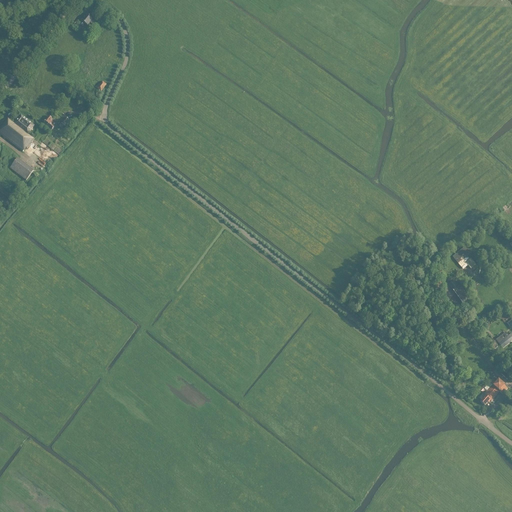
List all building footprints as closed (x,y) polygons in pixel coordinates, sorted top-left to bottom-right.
[(95,21),(92,19),(87,14),(85,16),(82,21),(79,23),(83,26),(85,23),(87,25),(90,22),(92,24),(95,21)] [(97,88),(101,91),(106,84),(102,81),(97,88)] [(21,115),(15,123),(28,133),(34,125),(21,115)] [(54,124),(50,120),(52,118),(49,116),(43,123),(52,130),(54,126),(53,125),(54,124)] [(61,123),(64,125),(69,119),(66,117),(61,123)] [(15,123),(8,118),(0,127),(1,128),(0,129),(0,133),(23,151),(26,147),(27,148),(34,138),(28,133),(15,123)] [(23,183),(26,179),(33,170),(18,158),(7,171),(23,183)] [(466,246),(453,257),(458,263),(460,266),(467,261),(472,267),(475,265),(470,258),(469,258),(467,255),(471,252),(466,246)] [(453,280),(448,284),(452,289),(458,286),(453,280)] [(511,332),(509,335),(499,343),(503,348),(511,340),(511,332)] [(501,374),(507,379),(511,373),(511,367),(509,365),(501,374)] [(483,397),(484,397),(481,401),(485,405),(488,401),(489,402),(491,400),(492,400),(500,391),(503,393),(508,388),(498,379),(497,379),(494,377),(484,388),(487,391),(484,394),(485,394),(483,397)]
